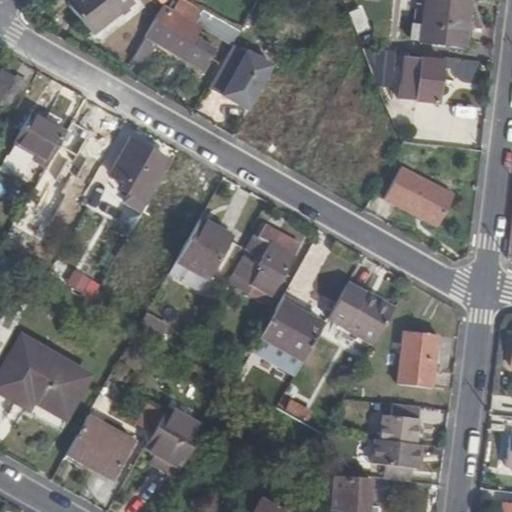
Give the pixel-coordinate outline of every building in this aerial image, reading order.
[(132,1),(131,0),(72,0),(68,4),(92,34),(132,1)] [(195,25),(202,12),(181,0),(177,0),(171,11),(195,25)] [(467,0),(426,0),(425,11),(396,7),(393,39),(461,46),(467,0)] [(197,30),(159,8),(142,38),(200,70),(213,49),(193,37),(197,30)] [(202,12),(195,25),(230,45),(231,45),(238,32),(202,12)] [(344,50),(356,48),(353,26),(341,27),(344,50)] [(230,45),(207,89),(221,97),(223,94),(233,100),(231,102),(247,111),(255,97),(271,67),(231,45),(230,45)] [(402,58),(398,97),(436,102),(441,63),(402,58)] [(0,100),(0,103),(15,112),(29,88),(13,78),(0,100)] [(270,106),(255,97),(247,111),(243,119),(293,147),(311,116),(292,105),(297,97),(280,87),(270,106)] [(352,123),(326,109),(304,149),(350,175),(367,144),(346,132),(352,123)] [(32,161),(44,168),(65,132),(31,113),(14,142),(35,155),(32,161)] [(86,124),(73,117),(65,132),(44,168),(41,173),(54,181),(86,124)] [(86,124),(54,181),(58,183),(90,126),(86,124)] [(121,193),(145,206),(159,182),(155,180),(166,161),(131,140),(110,176),(126,185),(121,193)] [(383,199),(436,227),(452,195),(398,169),(383,199)] [(208,204),(161,177),(159,182),(145,206),(140,214),(175,234),(168,246),(180,253),(198,221),(208,204)] [(229,239),(198,221),(180,253),(175,262),(206,280),(229,239)] [(259,268),(245,260),(230,287),(264,306),(299,245),(265,226),(257,240),(251,237),(244,250),(264,261),(259,268)] [(17,266),(0,256),(0,271),(10,277),(17,266)] [(61,290),(45,280),(39,291),(55,300),(61,290)] [(361,295),(344,285),(324,321),(370,347),(392,310),(363,293),(361,295)] [(211,293),(201,287),(189,307),(199,313),(211,293)] [(321,326),(278,302),(258,337),(301,362),(321,326)] [(0,317),(0,352),(23,312),(8,303),(0,317)] [(144,315),(140,325),(163,333),(167,323),(144,315)] [(401,333),(396,385),(431,390),(437,337),(401,333)] [(301,362),(258,337),(249,352),(293,377),(301,362)] [(87,378),(21,340),(0,376),(0,393),(27,409),(32,400),(63,418),(87,378)] [(311,413),(288,401),(283,410),(305,423),(311,413)] [(415,444),(420,408),(392,404),(391,416),(386,416),(383,440),(375,440),(372,465),(384,467),(383,479),(410,482),(411,470),(417,471),(420,445),(415,444)] [(149,405),(139,422),(152,430),(162,412),(149,405)] [(164,409),(162,412),(152,430),(143,446),(160,457),(153,469),(175,482),(204,432),(164,409)] [(66,452),(109,477),(130,441),(86,416),(66,452)] [(364,511),(365,511),(369,511),(372,484),(346,481),(346,486),(337,485),(333,511),(364,511)] [(255,511),(275,511),(277,509),(262,500),(255,511)]
